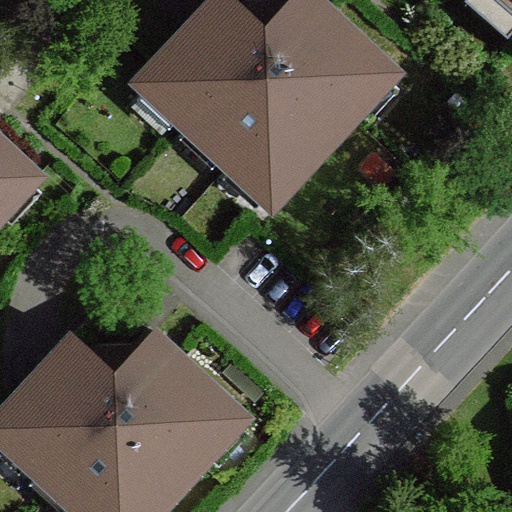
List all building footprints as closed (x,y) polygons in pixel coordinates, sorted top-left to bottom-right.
[(293,0),(287,7),(264,29),(241,8),(231,0),(210,0),(139,79),(272,200),(393,66),(318,0),(293,0)] [(511,0),(499,0),(511,10),(511,0)] [(241,8),(264,29),(287,7),(241,8)] [(0,135),(0,212),(39,170),(0,135)] [(0,412),(0,436),(83,511),(153,511),(244,415),(153,332),(136,352),(115,377),(90,354),(68,337),(0,412)] [(136,352),(90,354),(115,377),(136,352)]
